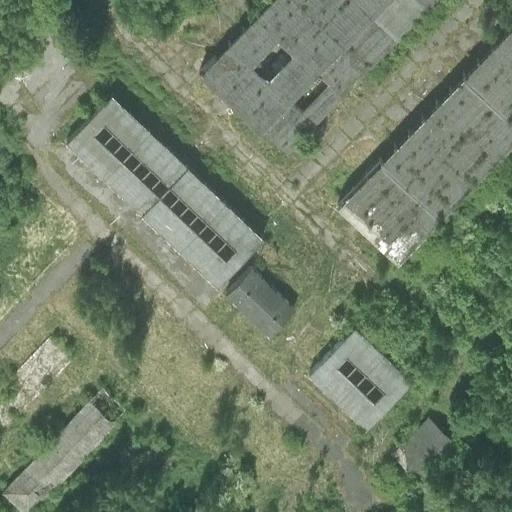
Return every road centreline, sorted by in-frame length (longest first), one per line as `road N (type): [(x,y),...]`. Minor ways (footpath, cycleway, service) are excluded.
road 1 (track): [(511,195),(424,286),(399,292),(300,208),(122,33),(109,0)]
road 2 (track): [(365,511),(365,490),(342,456),(0,128)]
road 3 (track): [(496,0),(300,208)]
road 4 (track): [(108,231),(0,345)]
